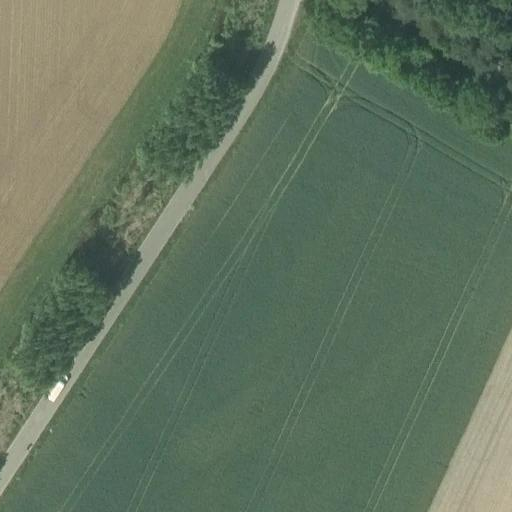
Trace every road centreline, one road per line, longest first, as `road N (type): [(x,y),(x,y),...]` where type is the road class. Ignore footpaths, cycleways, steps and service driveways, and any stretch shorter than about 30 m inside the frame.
road 1 (residential): [(294,0),(259,89),(0,495)]
road 2 (unclassified): [(352,0),(511,92)]
